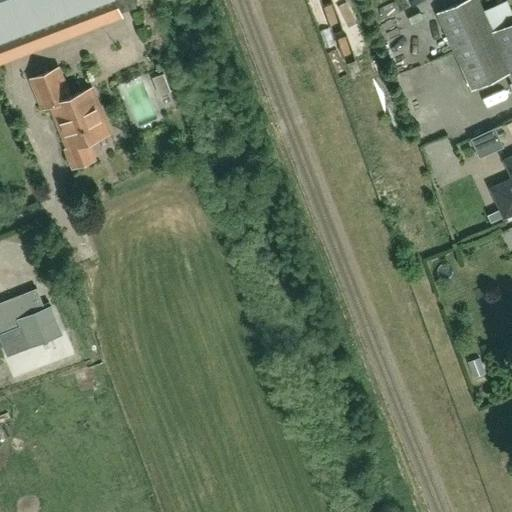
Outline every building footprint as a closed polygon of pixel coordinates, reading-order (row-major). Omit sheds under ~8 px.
[(0,0),(0,60),(123,14),(117,0),(0,0)] [(511,25),(494,34),(478,0),(471,0),(439,14),(472,87),(511,69),(511,70),(511,25)] [(397,31),(402,44),(424,36),(419,23),(397,31)] [(109,133),(91,88),(69,97),(57,68),(34,78),(46,108),(53,105),(70,148),(68,148),(75,167),(94,160),(87,142),(109,133)] [(162,77),(170,97),(181,92),(173,73),(162,77)] [(504,219),(507,218),(510,223),(511,221),(511,161),(509,163),(511,169),(511,176),(490,186),(504,219)] [(45,307),(37,288),(0,303),(0,334),(9,355),(63,333),(51,305),(45,307)] [(104,369),(73,377),(77,393),(108,384),(104,369)]
